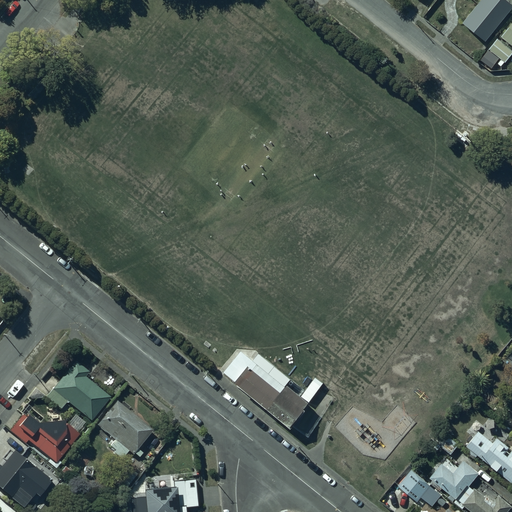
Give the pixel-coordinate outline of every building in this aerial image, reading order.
[(483,0),(463,26),(484,43),(511,8),(511,7),(502,0),(483,0)] [(511,29),(502,41),(511,49),(511,29)] [(488,51),(504,64),(511,54),(495,42),(488,51)] [(255,353),(236,377),(290,420),(310,396),(286,377),(285,378),(255,353)] [(90,423),(109,399),(85,381),(89,376),(74,365),(52,393),(90,423)] [(151,433),(115,404),(96,427),(131,456),(151,433)] [(54,468),(78,437),(65,424),(39,429),(22,418),(11,432),(54,468)] [(511,450),(495,438),(491,443),(477,431),(465,446),(511,481),(511,450)] [(458,444),(445,433),(434,447),(437,450),(440,446),(450,454),(458,444)] [(40,492),(49,481),(15,453),(0,471),(0,490),(13,502),(28,483),(40,492)] [(468,490),(468,489),(477,476),(462,465),(453,478),(441,468),(430,481),(443,491),(443,492),(457,502),(458,503),(468,490)] [(402,484),(403,484),(398,489),(416,505),(421,500),(431,509),(440,498),(412,473),(402,484)] [(71,484),(61,476),(53,485),(63,494),(71,484)] [(182,511),(181,490),(141,493),(142,511),(182,511)] [(490,508),(474,493),(461,508),(465,511),(508,511),(510,510),(498,499),(490,508)]
